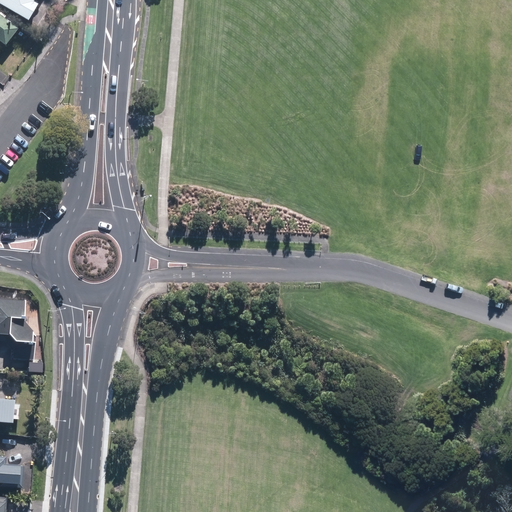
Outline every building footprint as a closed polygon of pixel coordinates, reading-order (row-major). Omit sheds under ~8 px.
[(33,5),(35,0),(0,0),(0,7),(27,23),(36,7),(33,5)] [(0,17),(0,43),(4,46),(16,30),(0,17)] [(24,301),(0,299),(0,341),(4,341),(13,352),(12,358),(32,360),(34,343),(30,343),(31,331),(22,320),(24,301)] [(0,422),(11,423),(13,401),(0,399),(0,422)] [(0,484),(21,486),(22,467),(18,467),(18,465),(5,464),(5,458),(0,457),(0,484)]
